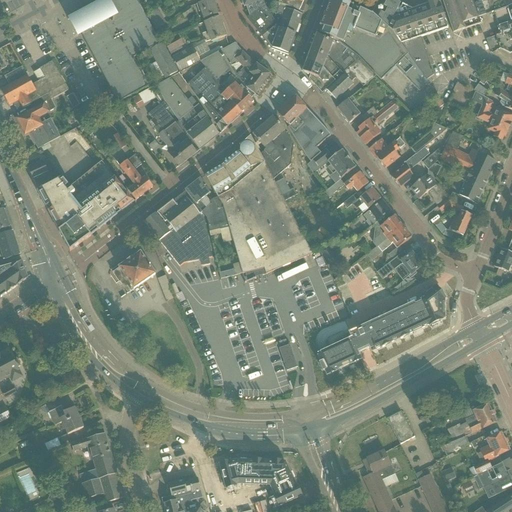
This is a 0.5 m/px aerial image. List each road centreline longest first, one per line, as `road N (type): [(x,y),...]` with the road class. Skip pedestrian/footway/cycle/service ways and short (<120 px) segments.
road 1 (residential): [(289,77),(323,107),(440,260),(474,274)]
road 2 (tertiary): [(309,412),(216,414),(153,389),(93,351)]
road 3 (tertiary): [(317,429),(481,340)]
road 4 (tertiary): [(475,328),(400,373),(309,412)]
road 5 (tertiary): [(138,399),(242,436),(299,433)]
road 6 (tertiary): [(56,281),(0,149)]
